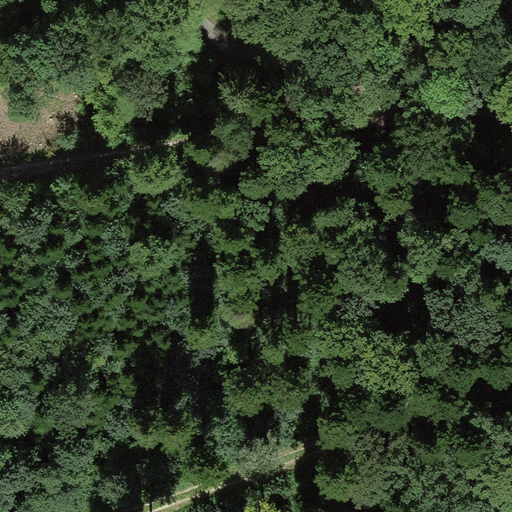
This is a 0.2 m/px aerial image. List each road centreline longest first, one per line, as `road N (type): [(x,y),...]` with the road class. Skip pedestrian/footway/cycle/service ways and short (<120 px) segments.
road 1 (track): [(400,96),(317,128),(0,175)]
road 2 (track): [(126,511),(511,378)]
road 3 (unclassified): [(180,0),(255,64),(293,79),(442,103),(511,135)]
